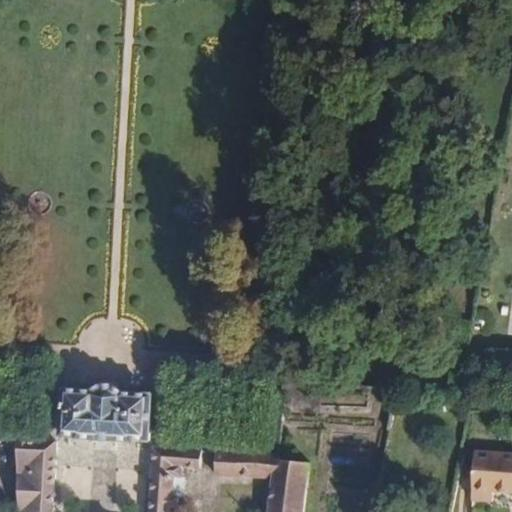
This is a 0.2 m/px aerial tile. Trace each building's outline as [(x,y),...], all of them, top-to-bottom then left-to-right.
[(64,389),(61,436),(77,437),(77,440),(129,443),(129,441),(150,442),(151,395),(123,393),(114,386),(101,386),(96,391),(64,389)] [(52,511),(55,441),(7,438),(6,449),(18,450),(20,511),(52,511)] [(153,447),(150,511),(169,511),(177,511),(178,499),(174,499),(175,479),(182,480),(183,469),(200,470),(201,450),(153,447)] [(276,459),(276,455),(216,451),(216,475),(273,477),(270,511),(303,511),(308,462),(276,459)] [(511,458),(479,457),(477,493),(471,493),(470,502),(492,503),(492,495),(511,495),(511,458)]
